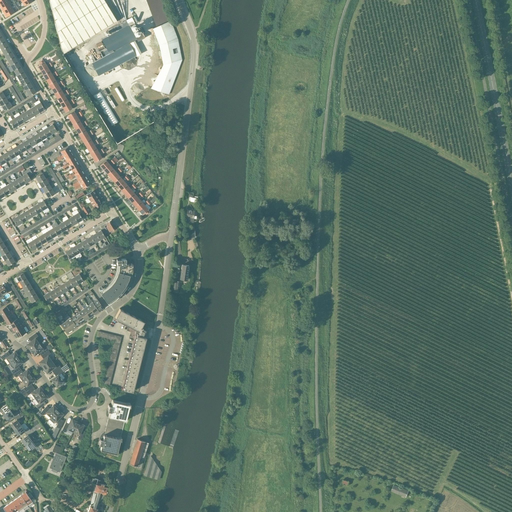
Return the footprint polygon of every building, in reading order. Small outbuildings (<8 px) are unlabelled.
[(49,0),(62,53),(116,20),(103,0),(49,0)] [(7,1),(0,4),(0,7),(2,11),(11,6),(7,1)] [(11,6),(2,11),(6,17),(14,12),(11,6)] [(105,55),(91,63),(98,76),(136,56),(129,43),(134,40),(136,39),(135,37),(129,26),(128,25),(126,20),(108,30),(111,34),(102,39),(107,49),(103,51),(105,55)] [(167,62),(167,63),(165,64),(161,70),(161,71),(160,71),(153,81),(152,88),(165,91),(171,95),(175,80),(173,80),(172,76),(176,75),(173,74),(170,72),(176,71),(171,69),(176,68),(178,65),(177,61),(179,62),(180,68),(181,63),(180,63),(179,60),(183,60),(174,21),(159,25),(167,62)] [(4,55),(11,51),(7,45),(0,49),(4,55)] [(7,60),(14,56),(11,51),(4,55),(7,60)] [(17,61),(14,56),(7,60),(10,65),(17,61)] [(40,64),(37,65),(40,70),(47,66),(49,64),(52,63),(54,62),(56,61),(60,58),(58,56),(52,59),(53,60),(51,61),(48,62),(46,64),(44,61),(44,62),(42,60),(39,62),(40,64)] [(17,61),(10,65),(13,70),(20,66),(17,61)] [(20,66),(13,70),(16,75),(23,71),(20,66)] [(43,75),(50,70),(47,66),(40,70),(43,75)] [(46,79),(52,75),(50,70),(43,75),(46,79)] [(19,81),(26,76),(23,71),(16,75),(19,81)] [(48,84),(55,80),(52,75),(46,79),(48,84)] [(19,81),(22,86),(29,81),(26,76),(19,81)] [(58,84),(55,80),(48,84),(51,88),(58,84)] [(25,91),(32,87),(29,81),(22,86),(25,91)] [(54,93),(61,89),(58,84),(51,88),(54,93)] [(35,92),(32,87),(25,91),(28,96),(35,92)] [(57,97),(63,93),(61,89),(54,93),(57,97)] [(100,92),(94,96),(112,126),(118,122),(100,92)] [(63,93),(57,97),(60,102),(66,98),(64,95),(63,93)] [(66,98),(60,102),(62,107),(69,103),(68,101),(66,98)] [(11,107),(8,102),(1,106),(4,111),(11,107)] [(35,105),(39,112),(44,109),(40,102),(35,105)] [(69,103),(62,107),(65,112),(72,108),(70,105),(69,103)] [(35,105),(30,108),(34,116),(39,112),(35,105)] [(27,110),(25,112),(29,119),(34,116),(30,108),(28,106),(26,108),(27,110)] [(70,120),(77,116),(74,111),(67,115),(70,120)] [(25,112),(19,115),(24,122),(29,119),(25,112)] [(18,113),(13,116),(14,118),(19,125),(24,122),(19,115),(18,113)] [(10,120),(9,121),(13,128),(19,125),(14,118),(13,116),(13,115),(11,117),(12,119),(10,120)] [(70,120),(73,124),(79,120),(77,116),(70,120)] [(75,129),(82,125),(79,120),(73,124),(75,129)] [(52,124),(47,127),(51,134),(57,131),(52,124)] [(78,134),(85,129),(82,125),(75,129),(78,134)] [(47,127),(42,130),(46,137),(51,134),(47,127)] [(81,138),(88,134),(85,129),(78,134),(81,138)] [(41,140),(46,137),(42,130),(37,134),(41,140)] [(88,134),(81,138),(84,143),(91,139),(89,136),(91,134),(90,133),(88,134)] [(36,144),(41,140),(37,134),(32,137),(36,144)] [(32,137),(27,140),(31,147),(36,144),(32,137)] [(91,139),(84,143),(87,148),(93,143),(96,142),(95,140),(92,142),(91,139)] [(27,140),(22,143),(26,150),(31,147),(27,140)] [(22,143),(17,146),(21,153),(26,150),(22,143)] [(93,143),(87,148),(89,152),(96,148),(95,145),(93,143)] [(16,156),(21,153),(17,146),(12,149),(16,156)] [(58,159),(70,152),(67,147),(60,151),(62,154),(57,157),(58,159)] [(96,148),(89,152),(92,157),(99,153),(98,151),(96,148)] [(11,159),(16,156),(12,149),(6,152),(11,159)] [(6,152),(1,155),(6,162),(11,159),(6,152)] [(70,152),(58,159),(59,161),(64,158),(66,161),(73,156),(70,152)] [(99,153),(92,157),(95,162),(102,158),(102,157),(100,155),(99,153)] [(62,167),(63,169),(76,161),(73,156),(66,161),(67,164),(62,167)] [(100,165),(103,169),(109,164),(106,160),(100,165)] [(76,161),(63,169),(64,170),(70,167),(71,170),(79,166),(76,161)] [(107,173),(113,168),(109,164),(103,169),(107,173)] [(79,166),(71,170),(73,173),(68,176),(69,178),(81,170),(79,166)] [(111,178),(116,172),(113,168),(107,173),(111,178)] [(21,176),(25,183),(31,180),(28,176),(32,174),(29,169),(25,171),(22,172),(24,175),(21,176)] [(77,179),(84,175),(81,170),(69,178),(70,180),(75,177),(77,179)] [(114,182),(120,177),(116,172),(111,178),(114,182)] [(35,178),(38,183),(45,178),(42,173),(35,178)] [(73,185),(74,187),(87,180),(84,175),(77,179),(78,182),(73,185)] [(21,176),(16,179),(20,186),(25,183),(21,176)] [(120,177),(114,182),(118,186),(123,181),(122,179),(120,177)] [(41,188),(48,183),(45,178),(38,183),(41,188)] [(16,179),(11,182),(15,190),(20,186),(16,179)] [(90,184),(87,180),(74,187),(76,189),(81,186),(82,189),(90,184)] [(123,181),(118,186),(121,190),(127,185),(125,182),(123,181)] [(11,182),(6,186),(10,193),(15,190),(11,182)] [(48,183),(41,188),(44,193),(51,189),(48,183)] [(127,185),(121,190),(125,194),(130,189),(129,187),(127,185)] [(6,186),(1,189),(5,196),(10,193),(6,186)] [(51,189),(44,193),(47,198),(54,194),(51,189)] [(130,189),(125,194),(128,198),(134,193),(132,191),(130,189)] [(86,195),(91,202),(97,198),(93,191),(86,195)] [(138,197),(140,195),(142,193),(141,191),(136,195),(134,193),(128,198),(132,202),(138,197)] [(135,206),(141,201),(138,197),(132,202),(135,206)] [(91,202),(90,202),(95,209),(102,205),(98,198),(97,198),(91,202)] [(43,201),(38,204),(42,211),(47,207),(43,201)] [(141,201),(135,206),(139,210),(145,205),(143,204),(141,201)] [(37,214),(42,211),(38,204),(33,207),(37,214)] [(145,205),(139,210),(142,214),(145,212),(146,214),(149,211),(148,210),(148,209),(145,205)] [(32,217),(37,214),(33,207),(28,210),(32,217)] [(27,220),(32,217),(28,210),(22,213),(27,220)] [(77,211),(73,213),(74,215),(73,216),(77,223),(83,220),(78,213),(77,211)] [(22,223),(27,220),(22,213),(17,216),(22,223)] [(22,223),(17,216),(12,219),(16,226),(22,223)] [(73,216),(68,219),(72,226),(77,223),(73,216)] [(67,229),(72,226),(68,219),(63,222),(67,229)] [(109,232),(116,228),(111,220),(100,226),(105,234),(108,232),(104,226),(107,225),(107,226),(106,227),(109,232)] [(56,222),(51,225),(53,228),(57,235),(62,232),(58,225),(56,222)] [(62,232),(67,229),(63,222),(58,225),(62,232)] [(52,238),(57,235),(53,228),(48,231),(52,238)] [(101,230),(95,233),(100,240),(105,237),(101,230)] [(48,231),(43,234),(47,241),(52,238),(48,231)] [(95,233),(90,236),(95,243),(100,240),(95,233)] [(43,234),(37,237),(42,244),(47,241),(43,234)] [(90,236),(85,240),(90,247),(95,243),(90,236)] [(37,237),(32,240),(37,247),(42,244),(37,237)] [(37,247),(32,240),(27,244),(31,251),(37,247)] [(85,240),(80,243),(85,250),(87,248),(90,247),(85,240)] [(80,243),(75,246),(79,253),(85,250),(80,243)] [(0,249),(0,253),(2,256),(9,252),(5,246),(0,249)] [(75,246),(70,249),(74,256),(79,253),(75,246)] [(70,249),(65,252),(69,259),(74,256),(70,249)] [(2,256),(5,261),(12,257),(9,252),(2,256)] [(5,261),(8,266),(15,262),(12,257),(5,261)] [(105,286),(99,291),(108,304),(115,299),(121,293),(126,287),(130,279),(132,271),(132,263),(129,263),(129,260),(128,259),(126,259),(116,259),(117,264),(116,269),(115,274),(113,279),(109,283),(105,286)] [(187,280),(188,266),(182,265),(180,279),(187,280)] [(16,277),(19,282),(26,278),(23,273),(16,277)] [(79,274),(73,277),(78,284),(83,281),(79,274)] [(73,277),(68,280),(73,287),(78,284),(73,277)] [(26,278),(19,282),(22,287),(29,283),(26,278)] [(68,290),(73,287),(68,280),(63,283),(68,290)] [(180,293),(181,282),(174,281),(173,292),(180,293)] [(29,283),(22,287),(25,293),(32,288),(29,283)] [(62,293),(68,290),(63,283),(58,286),(62,293)] [(0,286),(0,291),(2,295),(7,292),(7,293),(10,291),(7,286),(4,288),(2,285),(0,286)] [(57,296),(62,293),(58,286),(53,289),(57,296)] [(28,298),(35,293),(32,288),(25,293),(28,298)] [(52,299),(57,296),(53,289),(48,293),(52,299)] [(35,293),(28,298),(31,303),(38,299),(35,293)] [(52,299),(48,293),(43,296),(47,303),(52,299)] [(93,302),(92,303),(98,311),(103,308),(97,299),(93,302)] [(92,302),(88,306),(94,314),(93,314),(94,314),(98,311),(92,303),(93,302),(92,302)] [(86,304),(82,307),(84,309),(83,309),(89,317),(93,314),(94,314),(88,306),(86,304)] [(0,312),(1,315),(9,310),(6,306),(0,309),(0,312)] [(83,309),(79,312),(85,320),(89,317),(83,309)] [(119,309),(114,318),(136,330),(122,388),(132,391),(145,337),(147,331),(141,327),(144,321),(119,309)] [(4,320),(12,315),(9,310),(1,315),(4,320)] [(79,312),(75,315),(80,323),(85,320),(79,312)] [(7,325),(10,323),(15,320),(12,315),(4,320),(7,325)] [(70,318),(76,326),(80,323),(75,315),(70,318)] [(10,323),(12,328),(20,323),(17,318),(15,320),(10,323)] [(70,318),(65,321),(66,321),(71,329),(71,330),(76,326),(70,318)] [(66,321),(61,324),(67,333),(71,329),(66,321)] [(15,332),(23,327),(20,323),(12,328),(15,332)] [(26,332),(23,327),(15,332),(18,337),(26,332)] [(109,385),(121,337),(98,331),(96,337),(114,341),(103,384),(109,385)] [(30,350),(39,344),(35,338),(38,336),(36,334),(35,333),(30,337),(32,340),(26,345),(27,346),(27,347),(28,349),(30,350)] [(39,344),(30,350),(32,354),(33,353),(34,355),(40,351),(42,355),(48,350),(46,347),(43,349),(41,347),(42,347),(39,344)] [(51,354),(48,350),(42,355),(45,358),(39,362),(40,363),(39,365),(41,367),(42,367),(43,368),(51,361),(48,356),(51,354)] [(10,363),(19,357),(18,356),(18,355),(17,353),(15,352),(15,351),(9,356),(6,352),(0,356),(3,360),(6,358),(10,363)] [(11,371),(13,374),(19,370),(17,366),(22,362),(22,361),(22,360),(20,358),(19,357),(10,363),(14,369),(11,371)] [(51,361),(43,368),(43,369),(45,372),(46,372),(47,373),(52,369),(55,372),(61,368),(58,364),(55,367),(51,361)] [(63,371),(61,368),(55,372),(57,375),(51,380),(52,381),(54,384),(56,386),(59,384),(60,385),(63,383),(62,382),(63,382),(62,380),(60,377),(60,378),(58,375),(63,371)] [(22,381),(31,374),(31,372),(29,370),(28,370),(27,369),(21,373),(19,370),(13,374),(16,377),(19,375),(22,381)] [(23,388),(26,392),(32,387),(29,384),(35,380),(34,379),(35,377),(33,375),(32,375),(31,374),(22,381),(26,386),(23,388)] [(35,398),(44,392),(43,391),(44,390),(42,388),(41,387),(40,386),(34,391),(32,387),(26,392),(28,395),(31,393),(35,398)] [(44,392),(35,398),(39,404),(36,406),(38,409),(44,405),(42,401),(48,397),(47,396),(47,395),(46,393),(44,392)] [(2,407),(0,408),(0,411),(2,415),(9,410),(7,407),(8,407),(7,404),(10,402),(8,399),(8,400),(3,403),(4,405),(1,407),(2,407)] [(101,445),(100,450),(117,454),(129,404),(112,400),(111,405),(108,404),(107,410),(108,410),(106,414),(108,415),(109,415),(104,435),(104,434),(104,435),(102,434),(100,439),(99,444),(101,445)] [(46,413),(51,417),(58,410),(58,409),(57,408),(55,406),(54,406),(53,405),(48,410),(45,407),(40,413),(43,416),(46,413)] [(9,410),(2,415),(6,420),(9,418),(12,416),(14,418),(22,413),(20,410),(17,412),(13,414),(11,412),(11,413),(9,410)] [(58,410),(51,417),(49,419),(54,424),(55,422),(57,424),(56,427),(60,429),(63,422),(59,420),(58,419),(63,414),(62,413),(62,412),(60,410),(58,410)] [(13,423),(10,425),(14,430),(20,425),(18,422),(19,422),(17,420),(21,417),(24,415),(22,413),(14,418),(15,420),(12,422),(13,423)] [(67,429),(73,432),(78,422),(77,422),(77,420),(74,419),(73,420),(72,419),(69,426),(65,424),(62,430),(66,432),(67,429)] [(78,422),(73,432),(79,435),(77,438),(81,440),(84,433),(81,431),(84,425),(83,424),(82,423),(80,422),(78,422)] [(20,425),(14,430),(17,435),(20,433),(21,434),(24,431),(25,433),(30,430),(28,427),(25,430),(22,428),(20,425)] [(24,438),(21,440),(24,445),(31,440),(29,438),(30,437),(28,435),(32,433),(34,431),(32,428),(30,430),(25,433),(26,435),(23,437),(24,438)] [(53,441),(47,434),(42,437),(48,445),(53,441)] [(137,466),(144,441),(137,439),(129,464),(137,466)] [(31,440),(24,445),(28,450),(31,448),(31,449),(34,447),(37,451),(42,448),(39,443),(36,444),(34,442),(33,443),(31,440)] [(60,472),(66,456),(58,453),(61,447),(54,445),(52,451),(55,452),(54,455),(49,467),(60,472)] [(150,455),(144,476),(159,480),(161,472),(150,455)] [(107,489),(109,486),(101,483),(102,482),(102,481),(97,479),(97,478),(94,477),(93,478),(92,478),(91,482),(95,484),(94,487),(93,492),(90,504),(93,505),(92,507),(93,507),(95,504),(95,508),(97,509),(98,501),(103,495),(104,496),(107,489)] [(391,491),(406,497),(408,491),(394,485),(391,491)] [(33,498),(30,493),(27,494),(26,492),(23,494),(22,494),(23,494),(21,495),(28,505),(32,502),(31,500),(33,498)] [(28,505),(21,495),(18,497),(17,498),(16,499),(23,508),(28,505)] [(23,508),(16,499),(13,500),(13,501),(12,501),(12,502),(18,510),(19,511),(23,508)] [(15,511),(18,510),(12,502),(9,504),(9,503),(9,504),(8,504),(7,505),(12,511),(15,511)]
